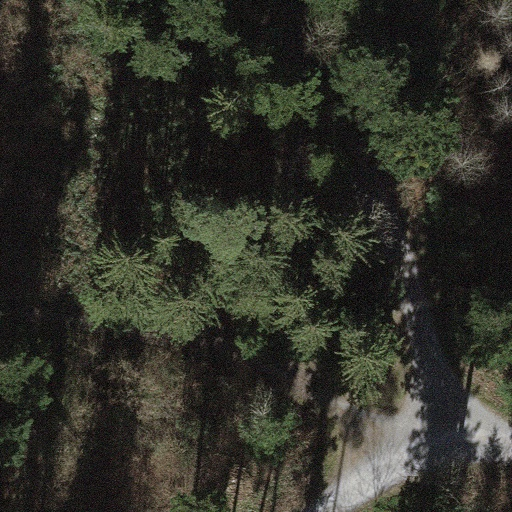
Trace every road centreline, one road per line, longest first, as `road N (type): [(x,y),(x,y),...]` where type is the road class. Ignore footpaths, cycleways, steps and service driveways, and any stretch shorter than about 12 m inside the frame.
road 1 (track): [(448,415),(370,181),(214,0)]
road 2 (track): [(448,415),(0,277)]
road 3 (track): [(331,511),(448,415)]
